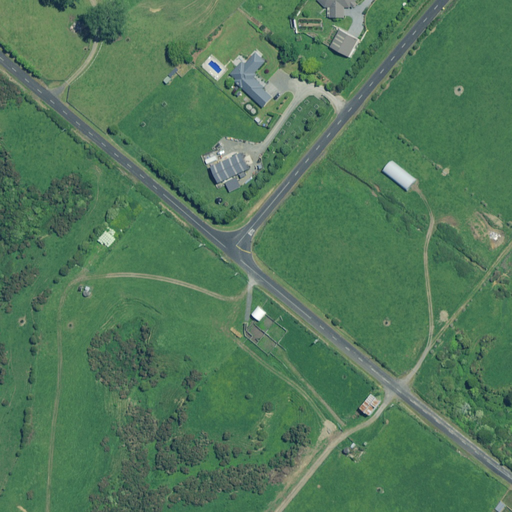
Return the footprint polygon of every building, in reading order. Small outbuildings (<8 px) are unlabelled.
[(317,0),(327,9),(327,17),(331,17),(331,18),(344,18),(344,8),(349,8),(351,7),(353,8),(358,3),(356,2),(357,0),(317,0)] [(358,40),(340,30),(335,40),(331,47),(349,57),(358,40)] [(237,80),(236,81),(263,108),(273,98),(263,88),(264,87),(255,78),(257,76),(255,73),(266,62),(256,53),(245,65),(242,62),(231,74),(237,80)] [(250,169),(243,154),(213,168),(220,183),(250,169)] [(416,180),(392,162),(384,172),(408,190),(416,180)] [(382,401),(373,394),(362,409),(371,416),(382,401)]
